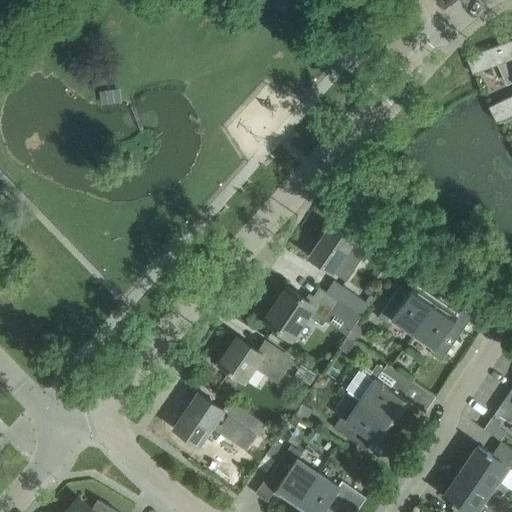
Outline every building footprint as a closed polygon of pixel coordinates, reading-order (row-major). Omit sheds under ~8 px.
[(489,106),(511,95),(511,39),(466,56),(473,74),(510,60),(511,63),(511,94),(488,106),(489,106)] [(511,95),(489,106),(497,122),(511,114),(511,95)] [(352,242),(353,241),(330,226),(309,256),(346,281),(354,269),(365,252),(366,252),(352,242)] [(326,291),(359,316),(368,304),(334,279),(326,291)] [(414,334),(435,303),(415,290),(420,283),(417,281),(410,293),(399,286),(378,317),(390,325),(393,320),(414,334)] [(359,316),(326,291),(319,287),(309,301),(288,286),(265,320),(291,337),(307,313),(323,323),(332,310),(354,326),(357,321),(359,316)] [(435,303),(414,334),(433,347),(429,352),(441,360),(463,329),(453,322),(460,311),(458,309),(454,316),(435,303)] [(354,326),(348,335),(356,341),(362,332),(361,325),(357,321),(354,326)] [(348,353),(356,341),(348,335),(339,347),(348,353)] [(266,340),(258,351),(237,337),(219,363),(229,370),(228,370),(232,373),(233,372),(244,380),(255,365),(277,380),(292,358),(266,340)] [(401,395),(408,385),(378,364),(373,371),(366,365),(348,391),(360,399),(391,420),(404,400),(411,405),(412,403),(401,395)] [(511,387),(495,412),(510,423),(511,420),(511,387)] [(247,449),(257,434),(258,435),(266,424),(232,401),(226,411),(199,393),(175,428),(199,444),(212,425),(233,439),(247,449)] [(378,439),(391,420),(360,399),(347,419),(341,415),(334,426),(365,448),(372,438),(383,446),(384,444),(378,439)] [(492,417),(485,427),(501,438),(506,432),(498,426),(500,423),(492,417)] [(297,502),(318,471),(299,458),(302,453),(290,444),(269,476),(279,483),(272,494),(274,495),(278,489),(297,502)] [(478,445),(461,470),(500,497),(508,486),(511,489),(511,487),(511,467),(511,468),(507,464),(506,465),(491,455),(492,454),(491,453),(487,450),(487,452),(478,445)] [(492,508),(500,497),(461,470),(444,495),(453,501),(452,502),(457,505),(457,504),(468,511),(475,511),(482,502),(492,508)] [(318,471),(297,502),(312,511),(337,511),(339,511),(340,511),(355,511),(367,496),(342,480),(338,485),(318,471)] [(118,511),(119,511),(98,499),(94,506),(92,508),(80,498),(67,511),(118,511)]
